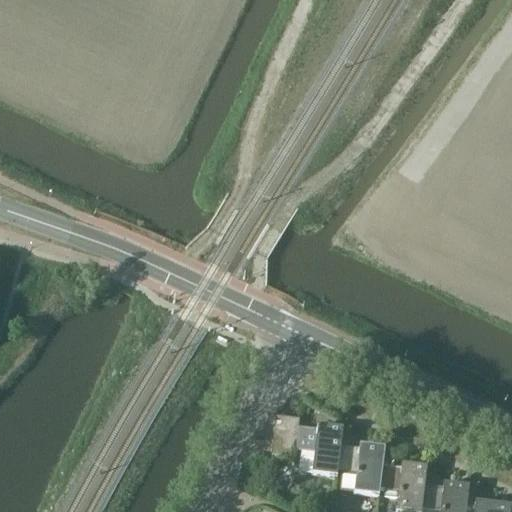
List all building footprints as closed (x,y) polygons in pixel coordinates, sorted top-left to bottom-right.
[(275,419),(275,420),(274,432),(298,435),(298,430),(299,422),(275,419)] [(340,449),(342,435),(298,430),(298,435),(296,448),(295,453),(303,454),(301,475),(314,476),(313,477),(336,480),(337,472),(340,449)] [(296,448),(298,435),(274,432),(272,445),(296,448)] [(295,453),(296,448),(272,445),(271,458),(295,461),(295,453)] [(384,454),(340,449),(337,472),(358,474),(355,496),(379,499),(379,491),(382,469),(383,469),(384,454)] [(426,474),(383,469),(382,469),(379,491),(384,492),(383,496),(386,499),(395,500),(399,497),(399,493),(400,493),(398,511),(420,511),(421,511),(420,511),(424,488),(425,488),(426,474)] [(468,493),(425,488),(424,488),(420,511),(421,511),(430,511),(465,511),(466,507),(466,508),(468,493)]
